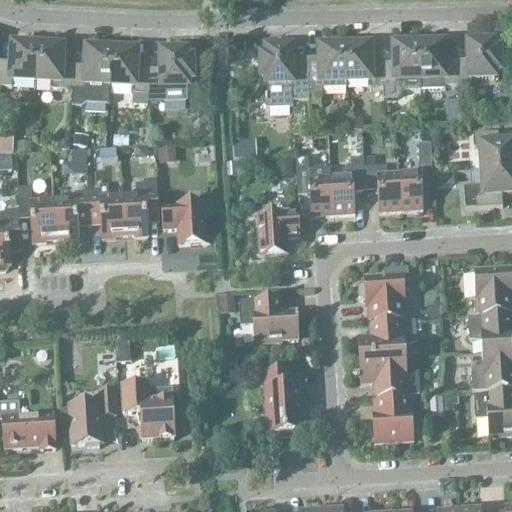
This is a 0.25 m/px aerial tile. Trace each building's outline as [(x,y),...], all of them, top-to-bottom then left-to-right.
[(468,63),(456,64),(457,89),(470,88),(470,81),(494,80),(494,73),(499,73),(498,53),(493,53),(493,46),(492,46),(488,43),(480,43),(477,47),(468,47),(468,63)] [(420,48),(419,48),(419,83),(443,82),(443,89),(457,89),(456,64),(444,64),(443,47),(434,48),(431,44),(423,45),(420,48)] [(394,65),(382,65),(382,90),(396,90),(396,83),(419,83),(419,48),(417,48),(413,45),(406,45),(402,49),(393,49),(394,65)] [(12,83),(35,84),(37,50),(36,50),(32,46),(24,46),(21,49),(12,48),(12,65),(0,64),(0,89),(11,90),(12,83)] [(50,92),(72,93),(73,68),(61,67),(62,51),(53,50),(50,47),(42,46),(38,50),(37,50),(35,84),(51,85),(50,92)] [(346,50),(344,50),(345,84),(346,84),(369,84),(369,91),(382,90),(382,65),(370,66),(369,49),(360,50),(357,46),(349,47),(346,50)] [(320,67),(306,67),(306,98),(309,98),(322,98),(322,91),(346,90),(346,84),(345,84),(344,50),(343,50),(339,47),(332,47),(328,50),(319,51),(320,67)] [(309,103),(309,98),(306,98),(306,67),(291,68),(291,51),(282,52),(279,48),(271,49),(268,52),(266,52),(266,59),(261,59),(261,80),(266,80),(267,92),(266,92),(266,98),(265,98),(265,104),(266,104),(266,109),(292,108),(292,104),(309,103)] [(110,54),(106,50),(99,49),(95,53),(86,52),(85,69),(73,68),(72,93),(71,108),(81,108),(85,104),(108,106),(109,88),(111,54),(110,54)] [(133,96),(148,97),(148,72),(135,71),(136,55),(127,54),(124,51),(116,50),(113,54),(111,54),(109,88),(133,89),(133,96)] [(148,72),(148,97),(148,105),(163,105),(163,90),(187,89),(187,82),(192,82),(191,62),(186,62),(186,55),(184,55),(181,51),(173,51),(170,55),(161,55),(161,72),(148,72)] [(480,150),(482,173),(511,170),(511,146),(498,147),(498,135),(472,136),(473,150),(480,150)] [(244,143),(232,144),(234,162),(257,160),(256,149),(244,149),(244,143)] [(350,168),(347,168),(342,175),(342,179),(330,180),(333,220),(355,218),(353,195),(365,194),(363,162),(350,163),(350,168)] [(373,162),(363,162),(365,194),(377,193),(378,217),(400,215),(398,176),(386,177),(385,169),(377,169),(374,169),(373,162)] [(419,175),(398,176),(400,215),(422,214),(421,191),(433,190),(431,166),(418,167),(419,175)] [(511,170),(482,173),(483,189),(463,190),(465,212),(502,209),(501,197),(511,196),(511,170)] [(333,220),(330,180),(330,172),(329,172),(326,173),(323,171),(314,171),(312,173),(296,175),(297,198),(309,198),(311,221),(333,220)] [(147,240),(147,227),(159,226),(156,182),(143,183),(143,186),(135,187),(136,198),(122,199),(125,240),(134,239),(134,241),(147,240)] [(125,240),(122,199),(110,199),(109,188),(100,189),(100,194),(87,194),(89,229),(101,228),(102,243),(115,242),(115,240),(125,240)] [(17,191),(18,213),(19,223),(31,222),(32,247),(46,246),(46,244),(55,244),(53,203),(31,204),(30,190),(17,191)] [(74,202),(53,203),(55,244),(64,243),(64,245),(78,244),(77,230),(89,229),(87,194),(74,195),(74,202)] [(162,210),(163,234),(177,233),(178,249),(210,247),(210,246),(206,246),(204,207),(162,210)] [(10,270),(9,257),(21,256),(19,223),(18,213),(5,213),(5,215),(0,215),(0,277),(5,277),(8,274),(7,271),(10,270)] [(255,259),(256,260),(287,258),(286,242),(298,241),(297,217),(257,219),(259,259),(255,259)] [(219,235),(218,219),(204,220),(205,236),(219,235)] [(369,304),(370,323),(404,321),(403,307),(404,307),(403,293),(409,292),(407,270),(383,272),(384,280),(364,281),(365,287),(361,287),(358,291),(359,301),(362,304),(369,304)] [(511,314),(511,295),(511,294),(511,272),(474,274),(476,303),(477,303),(477,316),(511,314)] [(280,302),(239,305),(240,329),(253,328),(254,348),(281,346),(280,344),(298,343),(296,315),(281,316),(280,302)] [(511,317),(468,321),(469,343),(482,344),(482,357),(511,354),(511,317)] [(369,341),(358,342),(359,364),(404,362),(403,349),(416,346),(414,324),(369,327),(369,341)] [(129,345),(116,346),(117,367),(131,366),(129,345)] [(511,354),(482,357),(483,369),(471,372),(472,394),(511,391),(511,354)] [(451,357),(450,375),(467,376),(468,358),(451,357)] [(404,362),(359,364),(361,387),(373,386),(373,400),(390,399),(419,397),(418,375),(405,374),(404,362)] [(259,376),(260,391),(264,391),(267,436),(303,433),(300,388),(290,388),(289,374),(259,376)] [(148,393),(148,387),(121,389),(123,417),(140,416),(142,444),(174,442),(171,391),(148,393)] [(103,447),(101,420),(115,419),(113,394),(99,395),(100,407),(68,409),(71,448),(85,448),(85,452),(99,451),(99,447),(103,447)] [(511,395),(473,398),(475,422),(487,421),(489,441),(511,439),(511,395)] [(373,423),(375,446),(412,444),(410,415),(410,416),(409,402),(375,404),(376,423),(373,423)] [(4,452),(40,450),(40,454),(55,453),(53,418),(18,420),(17,406),(0,407),(0,422),(2,422),(4,452)]
